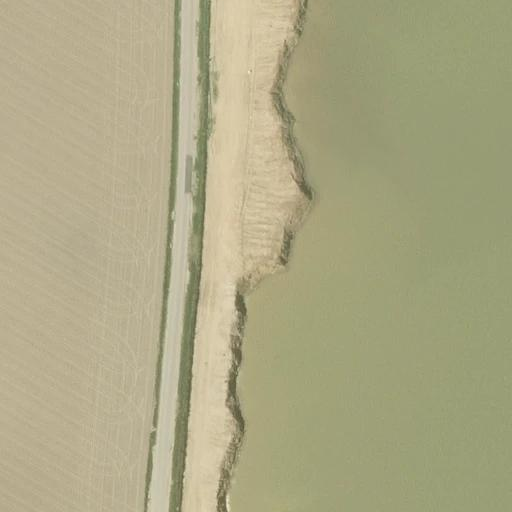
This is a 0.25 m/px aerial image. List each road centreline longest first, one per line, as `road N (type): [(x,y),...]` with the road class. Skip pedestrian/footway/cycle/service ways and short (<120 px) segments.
road 1 (unclassified): [(161,511),(185,0)]
road 2 (unclassified): [(192,511),(210,301)]
